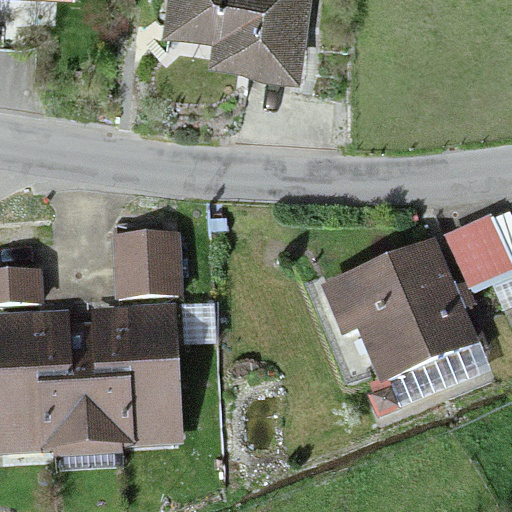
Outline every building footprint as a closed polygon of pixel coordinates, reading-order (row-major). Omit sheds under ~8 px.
[(312,0),(167,0),(157,71),(299,92),(312,0)] [(175,242),(114,245),(117,298),(178,296),(175,242)] [(469,351),(433,265),(341,304),(377,389),(469,351)] [(40,277),(0,278),(0,308),(41,307),(40,277)] [(103,326),(103,340),(106,396),(121,395),(122,426),(173,423),(167,322),(103,326)] [(0,349),(5,434),(53,432),(51,398),(62,398),(59,342),(59,330),(0,332),(0,349)] [(103,340),(59,342),(62,398),(51,398),(53,432),(53,444),(123,440),(122,426),(121,395),(106,396),(103,340)]
